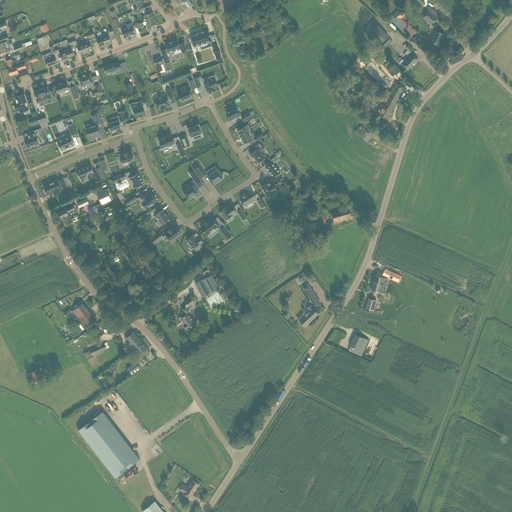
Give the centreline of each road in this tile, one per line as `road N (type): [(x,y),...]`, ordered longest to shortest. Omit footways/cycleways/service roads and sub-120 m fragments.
road 1 (tertiary): [(241,459),(356,282),(416,110),(471,56)]
road 2 (unclassified): [(241,459),(160,347),(75,269),(29,179)]
road 3 (residential): [(137,137),(139,126),(208,104),(253,170),(253,178),(187,221),(160,190),(139,145)]
road 4 (residential): [(1,90),(168,30),(171,22)]
